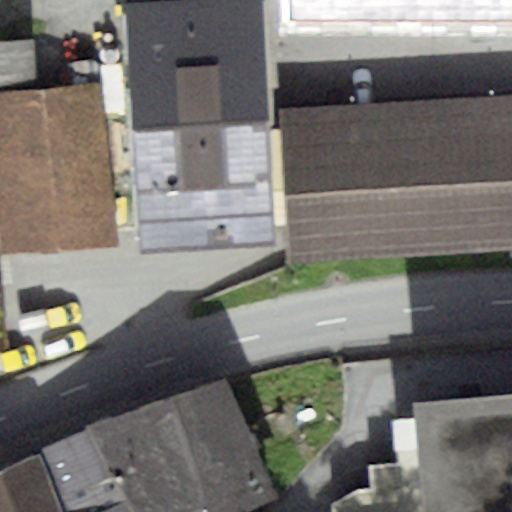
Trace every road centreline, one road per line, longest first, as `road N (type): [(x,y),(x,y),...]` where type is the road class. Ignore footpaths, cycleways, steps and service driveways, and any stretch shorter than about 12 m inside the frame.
road 1 (primary): [(511,509),(329,380),(0,91)]
road 2 (tertiary): [(0,424),(156,362),(358,317),(511,303)]
